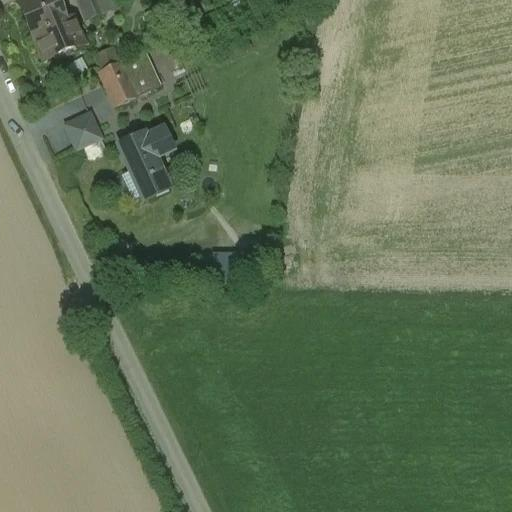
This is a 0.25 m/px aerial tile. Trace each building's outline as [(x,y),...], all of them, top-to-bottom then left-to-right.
[(54,0),(30,0),(18,5),(43,64),(83,47),(72,21),(65,24),(54,0)] [(109,0),(75,0),(86,24),(115,12),(109,0)] [(101,72),(122,63),(116,49),(95,57),(101,72)] [(130,60),(98,75),(106,90),(109,89),(118,109),(147,96),(130,60)] [(89,117),(65,128),(76,153),(99,142),(106,156),(107,155),(89,117)] [(163,134),(145,142),(144,138),(119,150),(144,203),(168,192),(154,161),(172,153),(163,134)]
